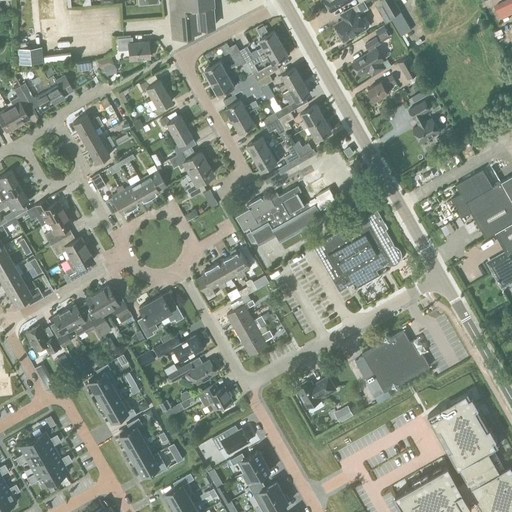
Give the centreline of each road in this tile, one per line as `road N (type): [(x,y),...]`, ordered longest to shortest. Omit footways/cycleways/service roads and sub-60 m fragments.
road 1 (tertiary): [(439,276),(286,4)]
road 2 (residential): [(222,188),(248,174),(185,60),(286,4)]
road 3 (residential): [(439,276),(246,384)]
road 4 (residential): [(246,384),(318,511)]
road 5 (tertiary): [(511,402),(439,276)]
road 6 (residential): [(7,327),(129,254)]
road 7 (residential): [(246,384),(176,265)]
